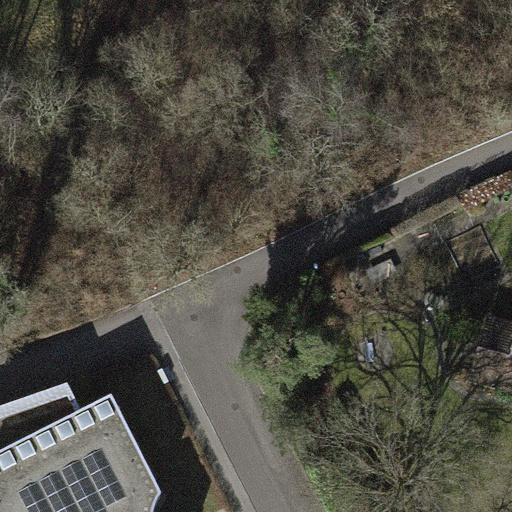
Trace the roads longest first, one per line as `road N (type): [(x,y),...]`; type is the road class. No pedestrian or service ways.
road 1 (residential): [(511,142),(179,304),(285,511)]
road 2 (unknown): [(179,304),(0,348)]
